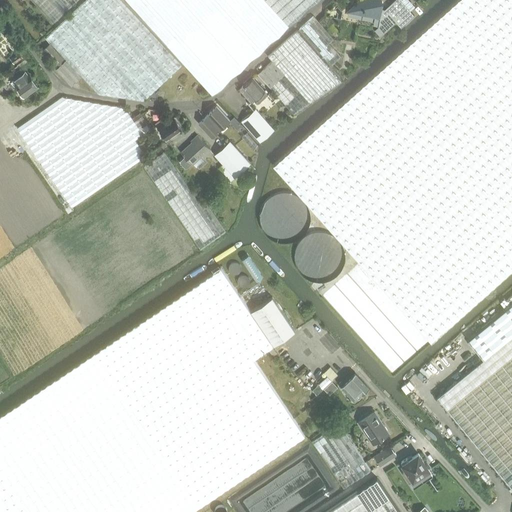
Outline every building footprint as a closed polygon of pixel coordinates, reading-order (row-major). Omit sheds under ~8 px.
[(31,0),(52,23),(71,5),(76,0),(31,0)] [(86,0),(45,37),(50,43),(81,76),(97,93),(143,100),(181,64),(121,0),(86,0)] [(126,0),(213,92),(263,47),(264,48),(279,35),(292,22),(317,0),(126,0)] [(511,0),(455,0),(274,165),(431,342),(511,269),(511,0)] [(379,0),(360,0),(347,12),(379,18),(378,24),(384,31),(395,22),(400,27),(413,15),(409,11),(399,0),(394,0),(388,6),(390,8),(387,10),(386,11),(380,10),(382,2),(379,0)] [(313,16),(299,29),(331,65),(340,57),(328,43),(333,39),(313,16)] [(5,21),(0,24),(0,25),(3,29),(8,26),(5,21)] [(315,99),(341,81),(297,31),(268,56),(272,60),(257,73),(294,113),(315,99)] [(71,85),(81,76),(50,43),(41,51),(56,68),(71,85)] [(19,52),(11,58),(14,63),(23,57),(19,52)] [(29,77),(25,72),(23,73),(19,69),(11,74),(15,79),(12,81),(24,96),(37,86),(30,76),(29,77)] [(257,103),(267,94),(252,76),(248,80),(245,79),(242,82),(243,84),(238,88),(251,103),(255,99),(257,103)] [(135,139),(143,134),(132,117),(125,107),(62,96),(16,128),(72,207),(146,156),(135,139)] [(206,115),(198,123),(212,137),(229,121),(230,120),(230,119),(216,105),(206,115)] [(260,141),(274,129),(255,108),(241,120),(260,141)] [(140,112),(132,117),(143,134),(151,128),(140,112)] [(165,139),(182,128),(181,126),(178,121),(177,122),(174,117),(166,122),(163,117),(155,122),(158,127),(157,128),(165,139)] [(247,132),(241,137),(254,151),(258,144),(247,132)] [(181,152),(185,156),(180,160),(180,163),(184,167),(187,167),(191,164),(192,164),(202,155),(203,157),(210,150),(197,135),(190,140),(192,142),(181,152)] [(230,180),(249,163),(229,141),(214,154),(222,163),(218,167),(230,180)] [(164,152),(143,166),(200,248),(226,230),(207,202),(201,205),(164,152)] [(256,280),(263,276),(250,253),(243,257),(256,280)] [(221,267),(0,415),(0,511),(189,511),(222,490),(305,435),(253,358),(273,345),(250,311),(221,267)] [(272,296),(250,311),(273,345),(295,330),(272,296)] [(511,304),(468,340),(484,358),(511,335),(511,304)] [(511,335),(484,358),(437,396),(511,488),(511,335)] [(362,393),(369,387),(355,372),(341,385),(354,399),(361,392),(362,393)] [(327,376),(312,390),(316,395),(332,380),(327,376)] [(332,381),(324,388),(324,389),(327,392),(330,395),(338,387),(332,381)] [(372,444),(389,434),(374,411),(358,422),(372,444)] [(338,423),(311,441),(343,488),(370,470),(342,428),(338,423)] [(380,465),(396,455),(390,446),(374,456),(380,465)] [(428,469),(430,467),(426,462),(425,463),(418,453),(407,461),(405,458),(399,462),(405,471),(402,473),(409,483),(429,470),(428,469)] [(237,511),(287,511),(295,508),(275,476),(233,501),(232,498),(230,499),(237,511)] [(400,511),(377,477),(356,491),(370,511),(400,511)] [(370,511),(356,491),(324,511),(370,511)]
